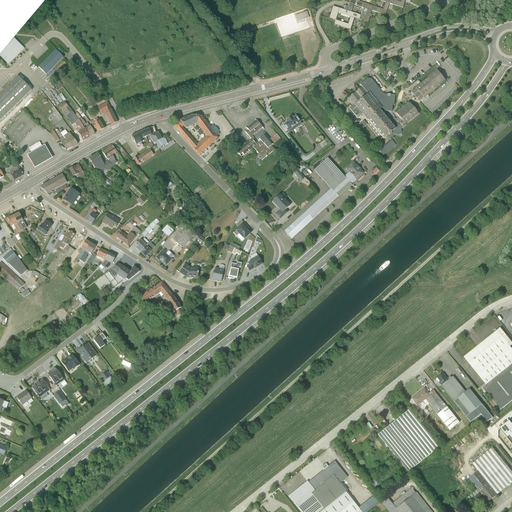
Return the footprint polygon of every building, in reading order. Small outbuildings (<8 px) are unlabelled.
[(393,5),(395,1),(392,0),(380,0),(380,1),(385,2),(383,10),(377,8),(376,12),(385,15),(389,4),(393,5)] [(345,6),(343,10),(351,12),(353,5),(349,3),(348,7),(345,6)] [(376,12),(377,8),(363,3),(362,8),(363,8),(359,20),(367,23),(371,11),(376,12)] [(334,25),(350,30),(354,18),(359,20),(360,15),(333,6),(329,18),(335,20),(338,13),(350,17),(348,24),(335,20),(334,25)] [(309,18),(307,11),(295,15),(297,22),(309,18)] [(24,49),(14,38),(0,52),(0,56),(8,65),(8,64),(24,49)] [(38,67),(46,75),(63,58),(61,55),(62,53),(58,49),(57,51),(56,50),(38,67)] [(371,80),(367,79),(359,85),(361,87),(360,89),(358,89),(357,90),(357,91),(355,91),(353,93),(353,94),(352,94),(351,95),(351,96),(347,100),(352,106),(349,109),(352,113),(351,114),(353,117),(354,115),(357,118),(362,115),(366,121),(367,120),(383,139),(386,136),(390,141),(378,150),(382,156),(395,145),(390,139),(395,134),(396,135),(397,135),(399,135),(400,135),(401,133),(401,132),(401,131),(400,130),(405,126),(405,125),(418,115),(409,104),(415,99),(418,102),(423,98),(424,99),(446,81),(436,69),(420,83),(418,85),(414,88),(415,89),(410,93),(413,96),(412,98),(412,99),(408,102),(395,113),(398,117),(395,119),(394,117),(391,119),(396,126),(394,127),(380,110),(382,108),(384,112),(392,112),(392,105),(394,106),(395,95),(389,95),(383,95),(371,80)] [(0,120),(31,90),(17,76),(0,92),(0,120)] [(62,110),(61,110),(72,125),(74,123),(77,128),(77,133),(82,141),(83,141),(89,137),(82,126),(75,115),(72,112),(64,103),(59,107),(62,110)] [(105,113),(111,126),(117,122),(107,103),(98,108),(101,115),(105,113)] [(62,118),(53,107),(51,109),(54,112),(53,113),(59,121),(62,118)] [(89,137),(94,134),(90,126),(89,127),(87,123),(85,124),(83,120),(82,121),(77,113),(75,115),(89,137)] [(218,138),(216,136),(219,134),(213,125),(209,128),(202,117),(191,116),(179,120),(180,122),(174,126),(199,156),(218,138)] [(286,123),(282,125),(283,126),(283,127),(283,129),(285,130),(286,130),(289,134),(301,125),(301,124),(296,116),(293,118),(292,116),(285,121),(286,123)] [(97,118),(90,122),(91,125),(92,125),(94,129),(95,129),(97,132),(103,129),(99,121),(98,121),(97,118)] [(245,145),(236,152),(241,157),(243,155),(244,155),(253,148),(263,159),(274,150),(271,146),(280,138),(276,134),(269,139),(265,135),(266,134),(261,129),(262,128),(256,120),(247,128),(248,130),(245,133),(251,140),(247,143),(246,141),(243,143),(245,145)] [(134,142),(137,148),(143,145),(140,140),(146,137),(149,136),(156,134),(154,127),(144,130),(130,137),(133,142),(134,142)] [(61,133),(60,133),(63,137),(71,148),(77,145),(68,133),(68,134),(65,130),(64,131),(62,128),(59,130),(61,133)] [(56,135),(53,130),(49,134),(53,137),(55,141),(59,139),(56,135)] [(149,136),(153,144),(155,143),(158,149),(167,143),(170,141),(168,138),(165,140),(164,138),(161,139),(158,134),(156,134),(149,136)] [(67,150),(71,148),(63,137),(59,140),(67,150)] [(39,142),(29,148),(31,153),(42,147),(39,142)] [(42,147),(31,153),(27,155),(35,168),(52,158),(44,145),(42,147)] [(106,158),(113,165),(116,163),(115,160),(113,156),(112,155),(116,152),(112,145),(108,148),(102,152),(106,158)] [(137,157),(131,160),(136,166),(141,163),(153,155),(149,150),(137,157)] [(107,170),(114,166),(113,165),(108,161),(103,163),(98,154),(89,159),(98,174),(106,169),(107,170)] [(1,166),(3,168),(7,164),(5,162),(8,159),(9,160),(10,159),(11,160),(13,158),(11,156),(10,157),(9,156),(9,157),(7,155),(0,161),(1,162),(1,163),(2,164),(2,163),(3,164),(1,166)] [(283,231),(291,239),(338,197),(351,185),(356,180),(348,172),(344,177),(327,159),(314,171),(330,189),(283,231)] [(357,166),(353,161),(345,169),(356,180),(364,173),(360,170),(361,169),(358,166),(357,166)] [(81,164),(69,170),(73,177),(76,176),(78,180),(84,176),(80,169),(83,167),(81,164)] [(221,167),(227,174),(230,171),(224,164),(221,167)] [(6,166),(3,169),(6,172),(8,171),(14,180),(21,176),(15,165),(13,167),(12,166),(7,169),(6,166)] [(305,179),(298,170),(294,173),(301,182),(305,179)] [(57,195),(66,186),(65,185),(67,184),(62,175),(40,187),(40,188),(44,192),(49,196),(52,193),(54,195),(56,194),(57,195)] [(113,185),(107,179),(104,182),(110,188),(113,185)] [(165,186),(168,189),(170,186),(174,190),(176,188),(171,181),(165,186)] [(197,194),(204,187),(202,184),(194,190),(197,194)] [(67,204),(71,207),(72,206),(80,195),(70,188),(63,200),(67,203),(67,204)] [(286,197),(282,193),(280,195),(272,202),(279,211),(275,215),(279,219),(287,212),(285,210),(290,206),(286,201),(285,199),(286,197)] [(143,204),(147,199),(142,195),(138,201),(143,204)] [(87,221),(92,224),(98,215),(95,213),(96,211),(93,209),(89,216),(90,216),(87,221)] [(13,216),(17,224),(23,221),(26,219),(22,212),(19,214),(18,213),(13,216)] [(107,214),(102,222),(105,225),(106,224),(108,225),(108,226),(111,229),(113,226),(115,227),(115,226),(116,227),(120,221),(111,215),(111,216),(107,214)] [(20,236),(23,234),(24,233),(23,230),(23,229),(27,228),(23,221),(17,224),(13,216),(7,218),(13,230),(15,230),(16,232),(13,234),(19,243),(20,244),(24,242),(20,236)] [(147,234),(148,234),(149,235),(153,231),(151,230),(156,225),(159,222),(156,219),(153,222),(152,222),(144,231),(141,235),(144,237),(147,234)] [(40,225),(37,230),(45,235),(52,225),(45,221),(42,226),(40,225)] [(249,229),(241,221),(237,225),(238,227),(235,231),(233,233),(241,242),(251,233),(248,230),(249,229)] [(181,248),(194,234),(181,222),(175,227),(177,229),(165,242),(164,242),(160,246),(163,249),(167,252),(166,254),(171,259),(173,256),(168,251),(176,243),(181,248)] [(173,231),(167,225),(161,231),(168,237),(173,231)] [(135,237),(140,231),(133,226),(132,228),(133,229),(127,236),(121,231),(116,237),(128,247),(136,237),(135,237)] [(68,246),(74,234),(68,230),(64,236),(61,235),(55,246),(54,249),(55,249),(57,251),(59,247),(62,249),(65,245),(68,246)] [(204,239),(200,236),(196,242),(200,245),(204,239)] [(10,248),(18,242),(15,237),(11,239),(10,238),(6,241),(10,248)] [(140,240),(134,247),(140,253),(149,243),(144,238),(141,241),(140,240)] [(79,260),(90,243),(85,240),(80,249),(77,253),(79,254),(79,255),(78,254),(73,262),(76,263),(79,260)] [(90,255),(95,246),(90,243),(79,260),(83,263),(87,257),(86,256),(88,253),(90,255)] [(154,247),(150,243),(149,243),(140,253),(145,257),(151,251),(154,247)] [(69,258),(75,251),(68,246),(65,245),(62,249),(67,252),(65,255),(69,258)] [(108,252),(100,249),(96,256),(96,257),(96,258),(103,262),(104,261),(108,252)] [(167,252),(163,249),(155,258),(159,262),(159,261),(165,267),(170,262),(172,260),(171,259),(166,254),(167,252)] [(20,276),(27,271),(12,250),(2,258),(7,264),(8,264),(20,276)] [(103,262),(100,265),(103,268),(108,263),(112,265),(116,257),(108,252),(104,261),(103,262)] [(93,254),(86,263),(89,265),(96,256),(93,254)] [(247,267),(249,271),(254,268),(254,269),(255,268),(257,267),(258,267),(258,266),(262,264),(260,261),(261,261),(261,260),(260,259),(259,260),(257,257),(250,261),(248,263),(249,266),(247,267)] [(21,288),(24,284),(11,272),(0,262),(0,274),(3,277),(18,291),(19,290),(20,291),(22,289),(21,288)] [(229,272),(228,278),(233,279),(234,277),(237,277),(239,267),(240,268),(241,263),(236,262),(236,265),(231,264),(229,272)] [(125,282),(139,271),(133,267),(130,272),(117,264),(109,270),(125,282)] [(185,264),(179,273),(187,278),(198,278),(198,267),(190,268),(185,264)] [(70,271),(64,265),(58,272),(64,278),(70,271)] [(213,271),(211,281),(221,282),(223,269),(223,270),(224,267),(223,265),(220,265),(219,266),(218,269),(215,268),(214,271),(213,271)] [(161,283),(139,297),(143,304),(160,293),(166,301),(177,317),(184,313),(173,296),(161,283)] [(320,289),(320,288),(318,287),(315,288),(314,287),(312,290),(311,294),(313,295),(320,290),(320,289)] [(80,293),(76,296),(77,297),(77,298),(75,299),(81,307),(87,302),(85,300),(85,299),(83,296),(82,296),(80,293)] [(511,340),(502,329),(469,355),(464,358),(486,386),(483,389),(498,408),(511,397),(511,352),(509,349),(511,347),(511,340)] [(106,338),(102,334),(93,341),(99,349),(105,345),(102,341),(106,338)] [(97,355),(88,343),(77,352),(86,364),(97,355)] [(72,355),(62,363),(68,372),(69,371),(70,373),(74,371),(73,370),(80,365),(79,364),(72,355)] [(63,387),(66,384),(64,380),(55,368),(47,374),(56,386),(60,383),(63,387)] [(107,372),(99,377),(103,382),(106,386),(113,381),(110,377),(107,372)] [(448,378),(442,383),(471,421),(481,413),(486,420),(490,417),(469,390),(466,393),(455,380),(452,383),(448,378)] [(39,398),(50,390),(42,379),(39,382),(38,381),(34,384),(35,385),(31,388),(39,398)] [(425,398),(450,427),(459,420),(435,391),(431,394),(426,387),(412,398),(417,404),(425,398)] [(31,399),(26,391),(16,398),(22,406),(31,399)] [(66,400),(59,391),(56,394),(65,405),(66,407),(69,405),(65,400),(66,400)] [(62,408),(65,405),(56,394),(53,396),(59,405),(60,404),(62,408)] [(0,410),(2,407),(6,408),(8,403),(0,399),(0,410)] [(408,413),(380,436),(408,471),(436,449),(408,413)] [(465,500),(469,504),(481,494),(487,502),(511,482),(511,472),(492,448),(472,464),(478,471),(468,479),(477,489),(465,500)] [(347,477),(335,462),(309,482),(308,481),(289,496),(301,511),(360,511),(361,511),(339,484),(347,477)] [(431,511),(416,492),(415,493),(411,488),(392,504),(386,497),(380,502),(388,511),(431,511)]
